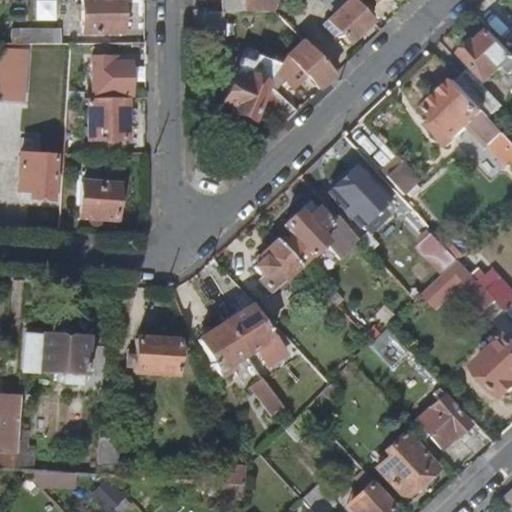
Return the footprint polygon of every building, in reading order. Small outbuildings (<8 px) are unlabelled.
[(83,0),(84,33),(125,33),(124,0),(83,0)] [(313,0),(322,8),(330,0),(313,0)] [(349,44),(372,21),(350,0),(349,0),(327,23),(349,44)] [(221,40),(221,14),(195,13),(195,40),(221,40)] [(20,45),(60,44),(59,31),(20,32),(20,45)] [(511,76),(511,53),(493,33),(481,43),(479,41),(464,54),(475,67),(459,82),(492,118),(504,106),(487,87),(502,72),(510,79),(511,76)] [(335,75),(300,42),(277,65),(252,56),(254,51),(245,47),(233,77),(231,76),(223,100),(234,105),(231,112),(254,121),(261,101),(284,124),(297,112),(274,89),(285,78),(295,86),(305,75),(321,89),(335,75)] [(0,99),(29,100),(31,46),(0,45),(0,99)] [(117,59),(92,59),(93,94),(132,94),(131,63),(117,63),(117,59)] [(437,115),(459,139),(471,128),(508,168),(511,165),(511,139),(492,118),(459,82),(431,108),(437,115)] [(91,154),(130,153),(129,97),(89,99),(91,154)] [(450,147),(459,139),(437,115),(429,124),(450,147)] [(53,156),(19,154),(16,190),(30,191),(30,199),(50,201),(53,156)] [(418,186),(400,167),(387,179),(405,198),(408,195),(414,201),(420,195),(415,188),(418,186)] [(390,202),(359,168),(331,195),(361,229),(390,202)] [(117,186),(80,183),(79,219),(116,221),(117,186)] [(311,202),(299,213),(312,228),(324,217),(311,202)] [(287,251),(301,266),(326,243),(319,235),(331,224),(324,217),(312,228),(299,213),(285,226),(298,241),(287,251)] [(360,242),(338,218),(331,224),(319,235),(326,243),(341,260),(360,242)] [(372,232),(361,243),(373,257),(385,246),(372,232)] [(461,264),(437,237),(422,251),(447,278),(461,264)] [(287,251),(278,240),(261,257),(264,260),(256,268),(264,276),(260,280),(270,292),(301,266),(287,251)] [(511,307),(511,294),(499,281),(488,291),(497,301),(507,312),(511,307)] [(227,326),(245,353),(258,344),(261,350),(274,340),(252,308),(227,326)] [(232,362),(245,353),(227,326),(202,343),(224,375),(236,367),(232,362)] [(82,384),(101,386),(105,339),(23,333),(20,370),(83,375),(82,384)] [(511,339),(509,336),(475,367),(505,398),(507,396),(511,396),(511,339)] [(178,343),(138,339),(134,374),(175,378),(178,343)] [(271,412),(281,406),(262,377),(251,384),(271,412)] [(307,391),(309,393),(316,401),(330,387),(322,378),(307,391)] [(470,424),(438,389),(432,394),(438,400),(414,422),(440,450),(453,439),(453,440),(470,424)] [(316,401),(309,393),(287,414),(293,422),(316,401)] [(15,433),(18,399),(0,397),(0,454),(13,455),(15,433)] [(438,469),(404,432),(381,452),(386,457),(373,469),(403,501),(438,469)] [(15,433),(13,455),(12,470),(31,471),(32,452),(25,451),(26,433),(15,433)] [(118,440),(97,438),(93,475),(115,477),(118,440)] [(244,471),(243,469),(221,467),(219,483),(243,484),(244,471)] [(373,482),(362,470),(354,477),(364,489),(373,482)] [(390,511),(396,507),(373,482),(364,489),(345,506),(351,511),(390,511)] [(242,486),(218,484),(215,497),(240,499),(242,486)] [(326,511),(336,503),(317,484),(300,499),(311,511),(326,511)] [(511,487),(497,501),(511,506),(511,487)]
